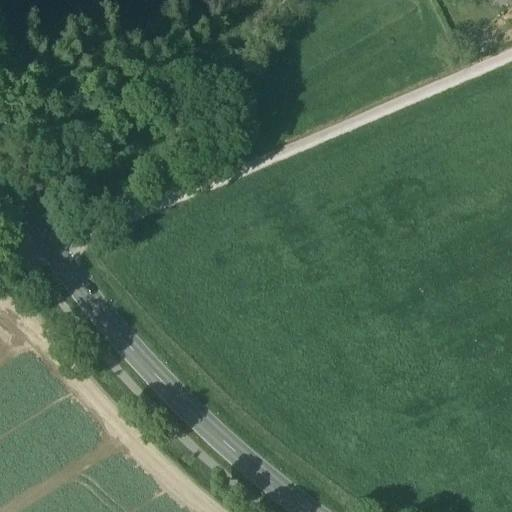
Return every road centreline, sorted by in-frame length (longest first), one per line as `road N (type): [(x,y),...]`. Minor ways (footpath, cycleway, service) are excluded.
road 1 (residential): [(41,254),(511,54)]
road 2 (tertiary): [(310,511),(191,414),(41,254)]
road 3 (track): [(88,113),(200,70),(285,0)]
road 4 (track): [(0,150),(88,113),(114,223)]
